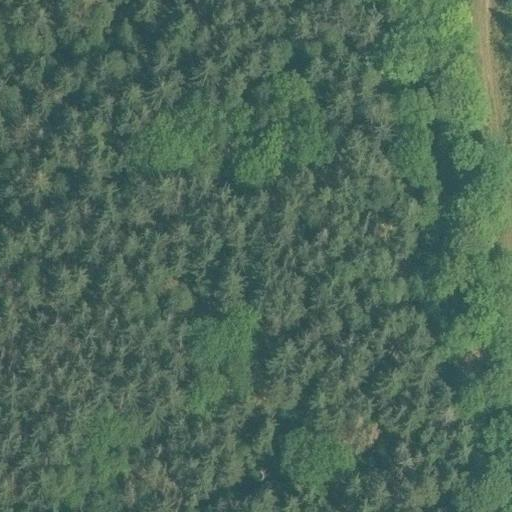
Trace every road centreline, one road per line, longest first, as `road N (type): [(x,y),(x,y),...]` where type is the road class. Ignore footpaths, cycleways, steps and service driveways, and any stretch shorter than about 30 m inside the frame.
road 1 (track): [(501,511),(410,0)]
road 2 (track): [(511,225),(487,0)]
